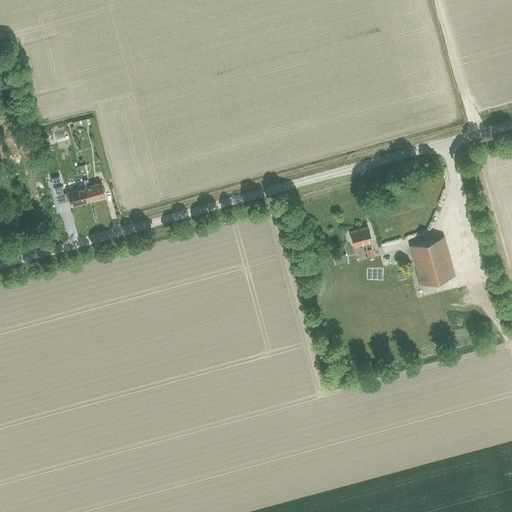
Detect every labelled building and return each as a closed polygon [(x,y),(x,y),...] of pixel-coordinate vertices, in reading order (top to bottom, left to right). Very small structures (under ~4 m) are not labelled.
[(84,187),(88,200),(105,195),(101,182),(84,187)] [(84,187),(67,191),(67,192),(64,193),(62,185),(54,187),(58,202),(69,199),(71,205),(88,200),(84,187)] [(368,226),(350,231),(354,246),(364,243),(366,249),(365,249),(367,258),(375,256),(372,247),(370,242),(372,241),(368,226)] [(420,284),(454,275),(444,236),(410,246),(420,284)] [(424,302),(437,298),(435,291),(422,294),(424,302)]
